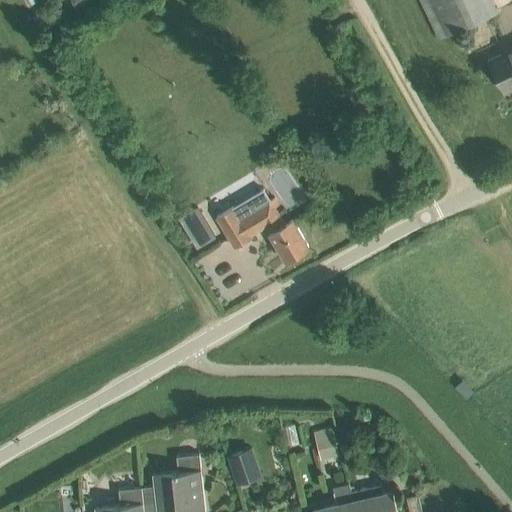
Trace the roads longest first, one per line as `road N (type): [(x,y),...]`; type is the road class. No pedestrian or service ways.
road 1 (unclassified): [(0,456),(511,174)]
road 2 (track): [(360,0),(468,195)]
